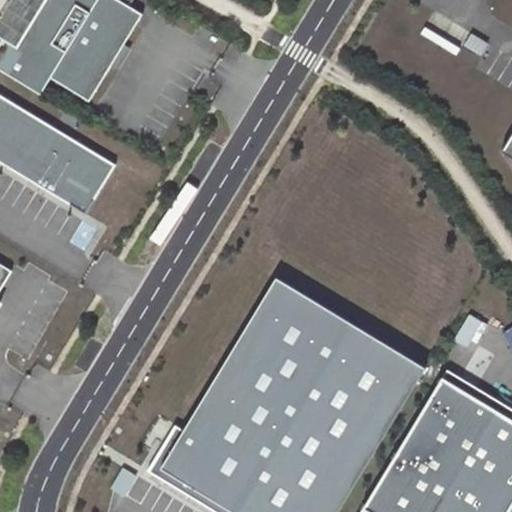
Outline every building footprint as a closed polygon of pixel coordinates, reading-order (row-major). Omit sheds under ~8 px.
[(1,38),(0,40),(0,69),(40,94),(51,77),(90,101),(142,14),(119,0),(43,0),(16,46),(1,38)] [(10,0),(0,17),(0,36),(1,38),(16,46),(43,0),(10,0)] [(110,166),(0,98),(0,166),(80,216),(110,166)] [(511,133),(501,152),(511,158),(511,133)] [(511,158),(501,152),(511,168),(511,158)] [(85,220),(74,244),(91,252),(102,228),(85,220)] [(0,283),(8,272),(0,267),(0,283)] [(149,469),(147,471),(215,511),(511,511),(511,506),(511,504),(511,418),(277,277),(184,431),(175,425),(174,427),(175,428),(150,470),(149,469)] [(471,349),(484,321),(471,315),(458,343),(471,349)]
